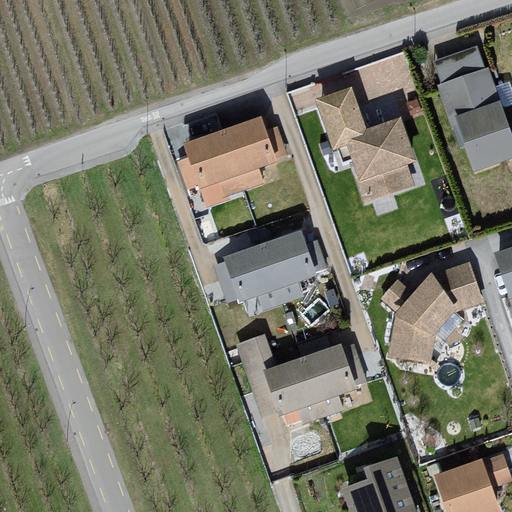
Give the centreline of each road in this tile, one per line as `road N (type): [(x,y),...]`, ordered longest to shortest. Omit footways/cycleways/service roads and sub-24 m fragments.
road 1 (residential): [(0,176),(493,0)]
road 2 (residential): [(117,511),(0,192)]
